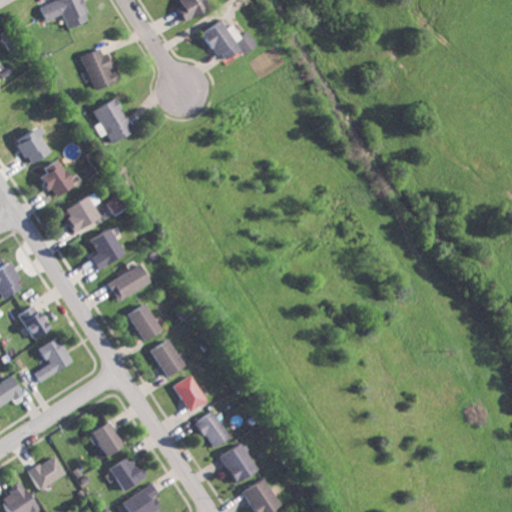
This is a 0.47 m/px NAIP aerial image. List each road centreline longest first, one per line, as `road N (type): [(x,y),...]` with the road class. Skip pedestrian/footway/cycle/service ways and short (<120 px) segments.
road 1 (residential): [(0,190),(211,511)]
road 2 (residential): [(0,446),(117,369)]
